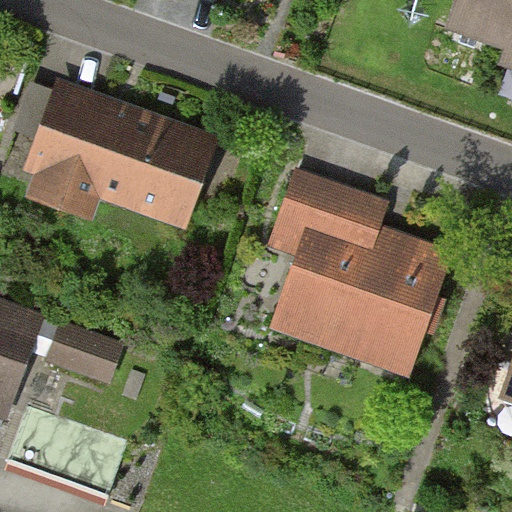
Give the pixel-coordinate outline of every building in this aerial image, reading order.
[(511,0),(458,0),(447,33),(505,53),(500,68),(511,72),(511,0)] [(224,136),(60,80),(28,172),(41,177),(32,203),(99,226),(105,208),(189,237),(224,136)] [(397,201),(300,168),(272,248),(298,256),(270,338),(411,385),(455,255),(386,232),(397,201)] [(48,316),(0,301),(0,419),(14,424),(48,316)] [(125,347),(63,326),(49,366),(111,388),(125,347)]
